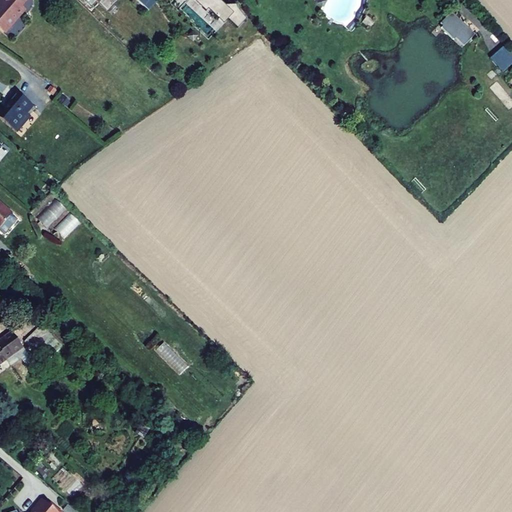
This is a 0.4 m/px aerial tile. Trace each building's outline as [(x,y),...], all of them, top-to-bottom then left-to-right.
[(0,25),(8,33),(10,31),(13,31),(17,27),(16,24),(29,10),(26,6),(31,0),(6,0),(3,3),(3,4),(4,4),(0,8),(0,25)] [(121,0),(107,0),(104,3),(112,10),(121,0)] [(135,0),(147,11),(156,0),(135,0)] [(462,46),(474,33),(450,12),(438,25),(462,46)] [(23,93),(3,117),(20,131),(40,108),(23,93)] [(17,212),(0,196),(0,228),(2,230),(17,212)] [(37,218),(48,227),(66,208),(55,198),(37,218)] [(54,228),(64,238),(80,223),(70,212),(54,228)] [(45,325),(30,341),(40,351),(56,335),(45,325)] [(27,347),(15,331),(0,342),(0,366),(17,354),(27,347)] [(59,485),(68,473),(61,468),(52,479),(59,485)] [(66,511),(67,511),(60,506),(56,506),(47,498),(36,510),(37,511),(66,511)]
